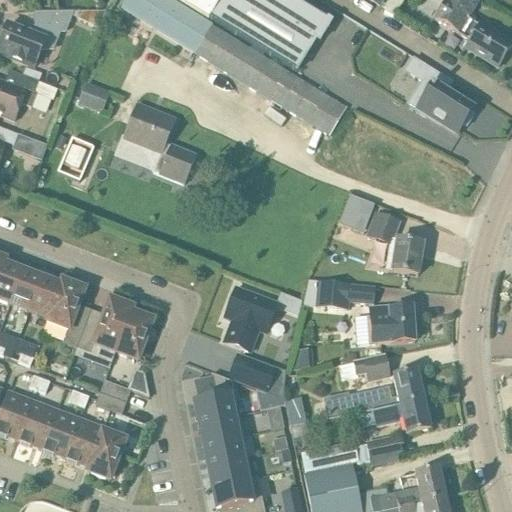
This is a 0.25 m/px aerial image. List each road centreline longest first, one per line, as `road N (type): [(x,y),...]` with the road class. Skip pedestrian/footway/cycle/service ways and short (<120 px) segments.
road 1 (residential): [(0,228),(169,291),(180,304),(162,374),(189,511)]
road 2 (residential): [(502,511),(474,382),(473,297),(487,238),(511,184)]
